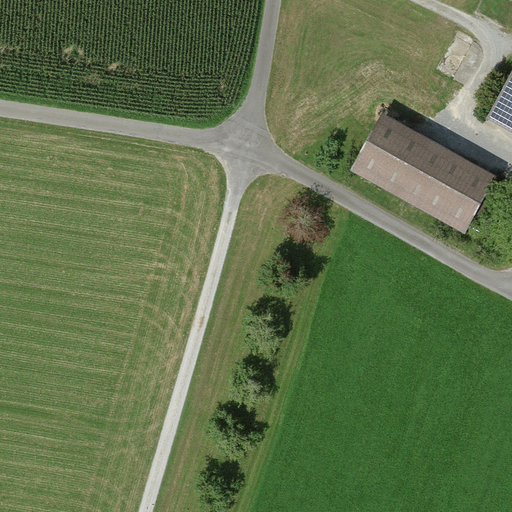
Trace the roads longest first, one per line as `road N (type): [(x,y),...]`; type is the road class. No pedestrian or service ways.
road 1 (track): [(151,511),(252,145),(278,0)]
road 2 (residential): [(511,287),(252,145)]
road 3 (residential): [(0,108),(252,145)]
